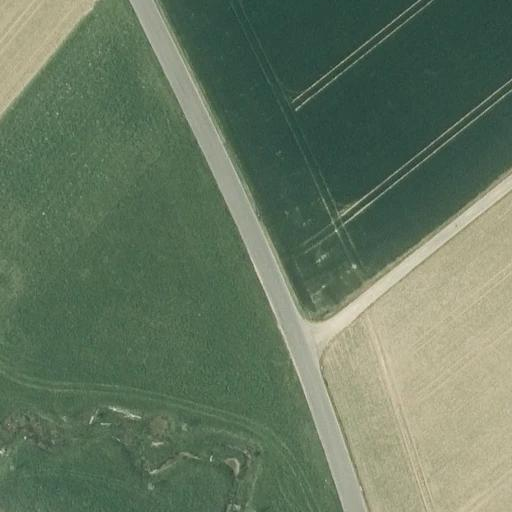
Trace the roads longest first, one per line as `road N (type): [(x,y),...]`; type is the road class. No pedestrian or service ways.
road 1 (tertiary): [(138,0),(303,349),(356,511)]
road 2 (track): [(303,349),(511,183)]
